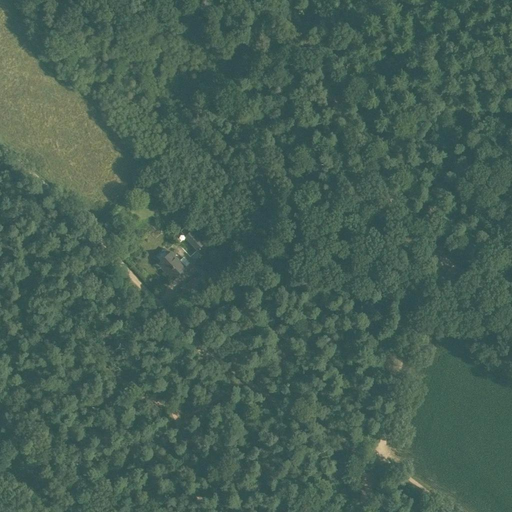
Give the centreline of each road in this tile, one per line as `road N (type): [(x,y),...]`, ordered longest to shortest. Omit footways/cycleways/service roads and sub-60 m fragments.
road 1 (track): [(511,304),(423,251),(354,143),(289,0)]
road 2 (track): [(511,328),(459,294),(401,283),(254,289),(176,321)]
road 3 (track): [(454,511),(280,402),(176,321)]
road 4 (track): [(384,283),(251,382),(195,410),(174,414),(198,340)]
road 5 (track): [(176,321),(107,243),(0,145)]
road 6 (track): [(354,143),(511,31)]
road 7 (track): [(374,458),(419,290)]
